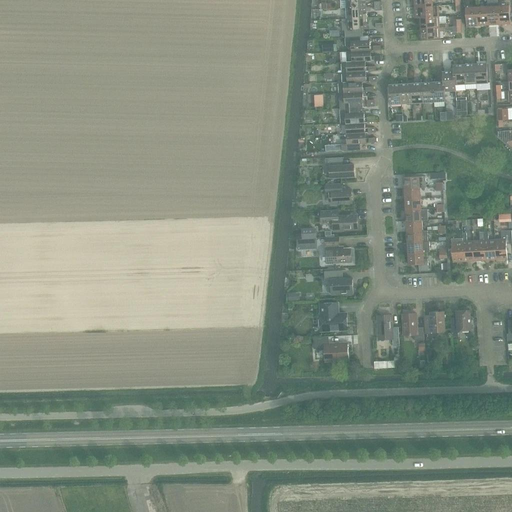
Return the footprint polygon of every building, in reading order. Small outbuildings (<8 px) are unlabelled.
[(366,0),(346,0),(347,9),(367,8),(366,0)] [(509,5),(498,6),(499,25),(511,24),(509,5)] [(415,19),(420,19),(420,18),(434,17),(439,17),(438,6),(433,6),(433,7),(415,8),(415,19)] [(498,6),(488,7),(489,26),(499,25),(498,6)] [(467,27),(478,26),(477,7),(466,8),(467,27)] [(488,7),(477,7),(478,26),(489,26),(488,7)] [(367,8),(347,9),(347,19),(367,18),(367,8)] [(434,17),(420,18),(420,19),(421,29),(447,28),(446,24),(446,16),(439,17),(434,17)] [(346,38),(360,37),(360,36),(364,36),(363,29),(368,29),(367,18),(347,19),(342,19),(342,30),(345,30),(346,38)] [(447,31),(447,28),(421,29),(421,40),(440,39),(440,32),(447,31)] [(352,46),(352,52),(371,51),(370,40),(360,41),(360,37),(346,38),(346,47),(352,46)] [(346,52),(347,62),(365,61),(371,61),(371,51),(352,52),(346,52)] [(342,62),(342,73),(366,71),(365,61),(347,62),(342,62)] [(476,65),(464,66),(465,85),(477,84),(476,65)] [(486,65),(476,65),(477,84),(487,84),(486,65)] [(453,66),(454,72),(454,85),(455,86),(465,85),(464,66),(453,66)] [(342,73),(343,83),(363,81),(363,82),(367,82),(366,71),(342,73)] [(443,73),(444,83),(444,92),(456,91),(455,86),(454,85),(454,72),(443,73)] [(338,83),(339,94),(363,92),(363,82),(363,81),(343,83),(338,83)] [(424,103),(434,103),(433,83),(423,84),(424,103)] [(445,102),(444,92),(444,83),(433,83),(434,103),(445,102)] [(413,104),(424,103),(423,84),(412,85),(413,104)] [(402,105),(413,104),(412,85),(400,86),(402,105)] [(391,106),(402,105),(400,86),(389,86),(391,106)] [(326,87),(316,87),(316,100),(326,100),(326,87)] [(340,109),(364,108),(374,107),(374,100),(367,101),(367,98),(364,98),(363,92),(339,94),(340,109)] [(461,109),(457,109),(457,116),(467,115),(467,106),(466,100),(461,100),(461,109)] [(341,124),(347,124),(365,123),(364,108),(340,109),(341,124)] [(347,124),(347,134),(366,133),(365,123),(347,124)] [(360,150),(360,143),(376,142),(376,138),(366,138),(366,133),(347,134),(348,144),(342,144),(341,143),(327,144),(327,152),(342,151),(360,150)] [(505,136),(501,139),(506,144),(510,140),(505,136)] [(325,166),(330,166),(331,178),(355,177),(354,166),(354,165),(339,165),(339,158),(325,158),(325,166)] [(404,178),(404,189),(420,188),(426,188),(426,177),(404,178)] [(332,205),(352,203),(352,194),(351,189),(342,189),(341,183),(326,184),(326,194),(331,194),(332,205)] [(421,199),(420,188),(404,189),(405,200),(421,199)] [(421,210),(421,199),(405,200),(406,211),(421,210)] [(421,210),(406,211),(406,221),(422,220),(428,220),(427,209),(421,210)] [(343,230),(357,229),(357,215),(349,215),(338,216),(338,210),(321,211),(322,224),(333,224),(334,232),(343,231),(343,230)] [(423,231),(422,220),(406,221),(407,232),(423,231)] [(316,228),(301,229),(302,239),(307,239),(314,238),(317,238),(316,228)] [(423,231),(407,232),(407,243),(428,242),(427,231),(423,231)] [(502,239),(495,240),(496,260),(507,259),(506,244),(511,243),(511,234),(511,231),(501,231),(502,239)] [(480,241),(473,241),(475,261),(485,261),(484,232),(479,232),(480,241)] [(488,232),(484,232),(485,261),(496,260),(495,240),(489,240),(488,232)] [(462,233),(462,238),(464,262),(475,261),(473,241),(467,241),(466,233),(462,233)] [(339,237),(325,238),(325,244),(326,257),(326,260),(333,259),(333,264),(351,263),(350,249),(339,249),(339,237)] [(301,239),(297,239),(298,249),(318,248),(317,238),(314,238),(307,239),(302,239),(301,239)] [(453,262),(464,262),(462,238),(451,239),(452,242),(453,262)] [(430,253),(430,252),(429,242),(428,242),(407,243),(408,254),(424,253),(430,253)] [(409,265),(419,264),(419,271),(428,271),(428,259),(424,259),(424,253),(408,254),(409,265)] [(332,295),(353,294),(352,280),(352,278),(341,279),(340,271),(324,272),(325,280),(331,280),(332,295)] [(321,331),(347,330),(346,314),(338,314),(338,303),(320,304),(321,315),(320,315),(321,331)] [(458,331),(471,330),(470,310),(456,311),(457,320),(451,320),(452,337),(458,337),(458,331)] [(432,332),(445,331),(444,312),(430,313),(430,315),(424,316),(425,333),(432,333),(432,332)] [(414,341),(424,340),(424,333),(423,327),(417,328),(417,313),(402,314),(404,335),(414,335),(414,341)] [(393,347),(400,346),(399,327),(392,328),(392,315),(390,315),(377,316),(379,340),(392,339),(393,347)] [(325,362),(349,360),(348,345),(348,343),(329,344),(328,337),(313,338),(314,349),(324,349),(325,362)] [(451,364),(451,353),(443,353),(443,364),(451,364)]
